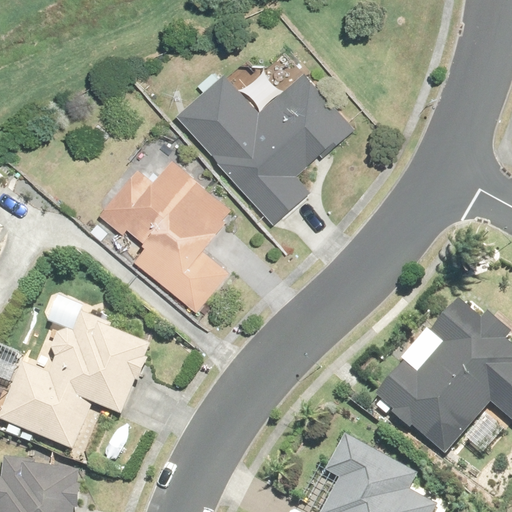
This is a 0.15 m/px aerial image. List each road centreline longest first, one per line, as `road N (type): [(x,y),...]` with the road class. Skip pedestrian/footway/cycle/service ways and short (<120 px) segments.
road 1 (residential): [(184,511),(190,488),(254,383),(373,266),(443,168)]
road 2 (residential): [(443,168),(501,0)]
